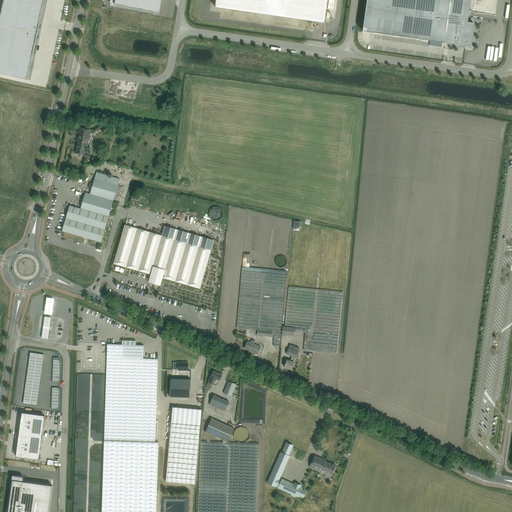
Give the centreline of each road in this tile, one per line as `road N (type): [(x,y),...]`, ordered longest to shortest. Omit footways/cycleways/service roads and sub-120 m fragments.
road 1 (tertiary): [(511,483),(39,274)]
road 2 (unclassified): [(62,511),(66,358),(59,348),(11,339)]
road 3 (tertiary): [(68,68),(29,252)]
road 4 (unclassified): [(347,53),(177,28)]
road 5 (unclassified): [(508,68),(489,74),(347,53)]
road 6 (unclassified): [(177,28),(169,71),(155,81),(68,68)]
road 7 (unknown): [(102,272),(114,287),(145,299),(211,307)]
